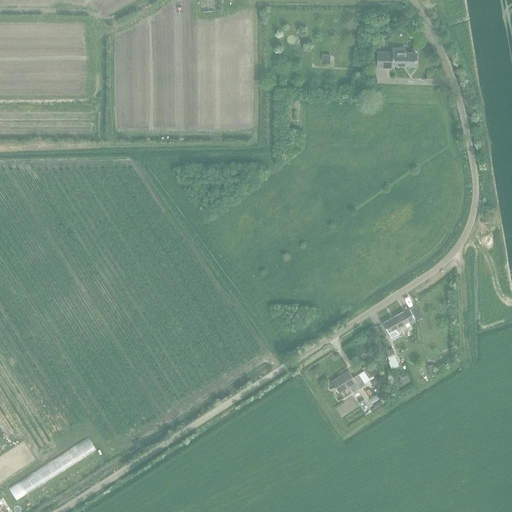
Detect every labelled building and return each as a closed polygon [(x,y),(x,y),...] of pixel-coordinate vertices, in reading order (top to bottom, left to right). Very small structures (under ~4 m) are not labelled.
[(377,51),(376,67),(391,68),(391,65),(415,65),(415,53),(404,52),(404,48),(392,47),(391,52),(377,51)] [(402,312),(382,323),(387,332),(390,337),(397,333),(396,331),(414,321),(414,317),(409,308),(402,312)] [(398,367),(393,355),(387,357),(388,362),(387,362),(390,370),(398,367)] [(362,372),(359,374),(353,378),(348,371),(330,382),(338,394),(348,388),(353,394),(366,385),(365,384),(372,379),(371,377),(377,373),(373,367),(370,369),(367,365),(361,369),(362,372)] [(368,408),(362,400),(358,404),(363,411),(368,408)]
